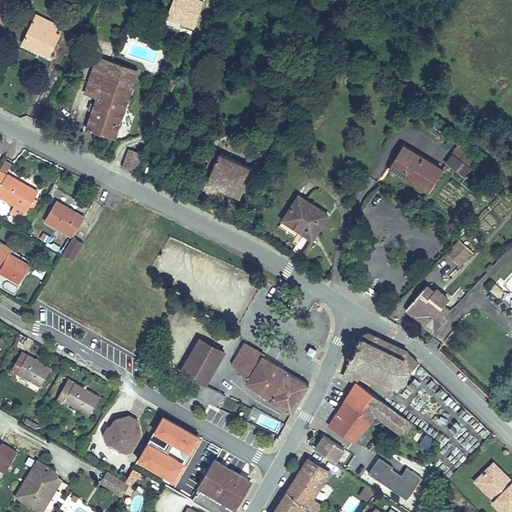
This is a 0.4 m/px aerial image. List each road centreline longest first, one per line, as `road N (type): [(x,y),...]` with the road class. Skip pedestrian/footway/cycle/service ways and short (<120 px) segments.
road 1 (tertiary): [(348,314),(287,272),(0,123)]
road 2 (residential): [(278,469),(0,308)]
road 3 (residential): [(348,314),(403,345),(511,435)]
road 4 (tertiary): [(278,469),(348,314)]
road 5 (unknown): [(333,300),(346,220),(383,167)]
road 6 (unknown): [(287,272),(270,322),(331,362)]
